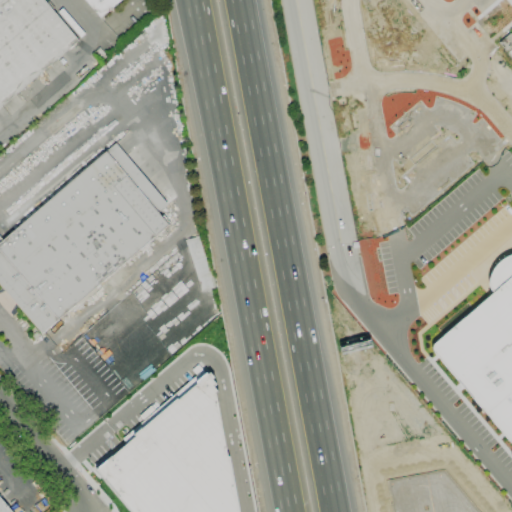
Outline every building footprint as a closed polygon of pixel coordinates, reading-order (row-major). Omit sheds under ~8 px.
[(0,0),(43,0),(78,41),(0,107),(0,0)] [(100,18),(84,0),(121,0),(114,6),(116,9),(112,12),(110,10),(100,18)] [(41,334),(0,285),(0,237),(2,240),(106,152),(105,152),(115,143),(167,204),(157,213),(168,225),(58,319),(58,320),(41,334)] [(422,345),(511,450),(511,254),(505,254),(495,260),(487,270),(485,283),(488,294),(422,345)] [(237,511),(229,458),(224,452),(214,384),(204,371),(201,372),(122,435),(124,445),(97,466),(98,474),(128,511),(237,511)] [(388,511),(382,479),(439,469),(476,511),(388,511)] [(0,511),(0,497),(12,511),(0,511)]
